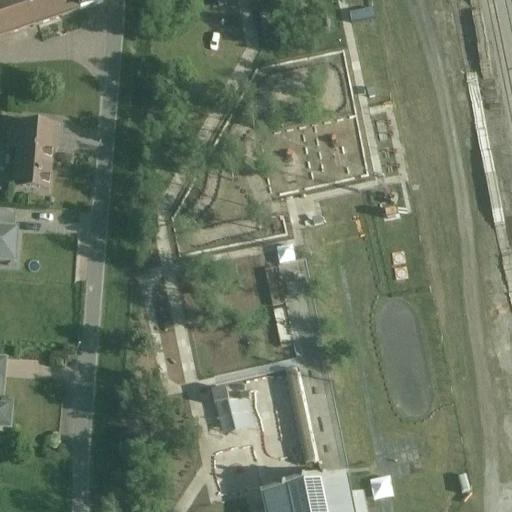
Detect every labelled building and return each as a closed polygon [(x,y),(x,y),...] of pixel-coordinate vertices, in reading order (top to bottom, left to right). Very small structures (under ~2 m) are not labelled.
[(0,0),(0,43),(73,20),(66,0),(0,0)] [(66,0),(73,20),(105,10),(101,0),(66,0)] [(14,198),(56,201),(60,131),(8,128),(7,156),(16,156),(14,198)] [(0,270),(19,272),(21,233),(0,231),(0,270)] [(0,364),(0,431),(14,432),(16,403),(5,402),(8,365),(0,364)] [(354,511),(349,481),(263,498),(265,511),(354,511)]
